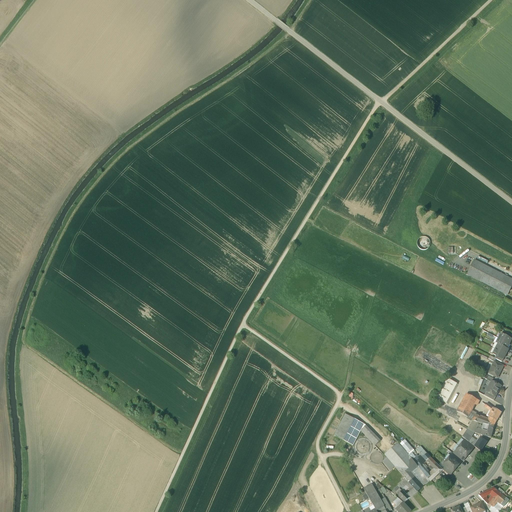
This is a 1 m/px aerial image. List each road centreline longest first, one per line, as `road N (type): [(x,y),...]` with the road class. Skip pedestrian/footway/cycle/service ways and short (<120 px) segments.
road 1 (track): [(156,511),(247,321),(378,112),(496,0)]
road 2 (track): [(25,511),(18,358),(37,287),(73,211),(127,149),(290,32)]
road 3 (unclassified): [(247,0),(511,202)]
road 4 (track): [(245,327),(337,393),(317,448)]
road 5 (track): [(433,406),(352,355),(339,397)]
